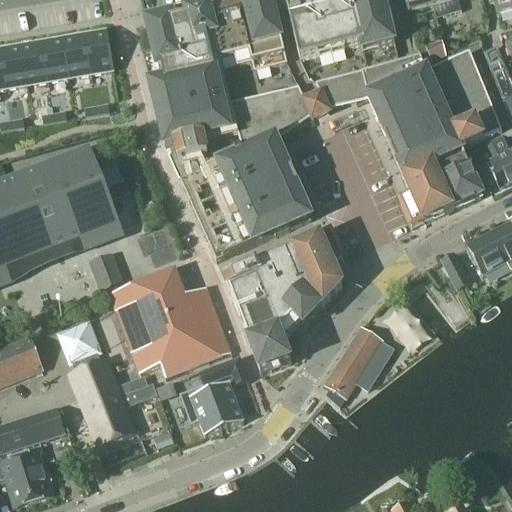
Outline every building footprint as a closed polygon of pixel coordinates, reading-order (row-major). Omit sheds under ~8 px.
[(147,26),(156,62),(145,65),(166,150),(175,148),(179,167),(209,160),(204,141),(232,135),(211,47),(217,46),(221,62),(236,58),(238,68),(253,64),(256,74),(288,66),(275,17),(272,4),(271,0),(250,0),(244,2),(245,7),(211,15),(210,10),(186,16),(188,21),(175,24),(173,19),(147,26)] [(285,0),(286,0),(272,4),(275,17),(289,13),(301,63),(361,48),(362,54),(395,46),(383,0),(285,0)] [(404,0),(408,17),(435,10),(432,0),(404,0)] [(432,0),(435,10),(438,21),(462,15),(459,3),(471,0),(432,0)] [(511,0),(494,0),(499,18),(511,14),(511,0)] [(107,34),(85,38),(92,78),(114,75),(107,34)] [(475,35),(464,41),(468,48),(479,43),(475,35)] [(85,38),(63,41),(70,82),(92,78),(85,38)] [(63,41),(42,45),(49,86),(70,82),(63,41)] [(442,41),(425,49),(432,65),(449,57),(442,41)] [(42,45),(21,49),(28,89),(49,86),(42,45)] [(21,49),(0,52),(0,54),(6,93),(28,89),(21,49)] [(498,50),(484,56),(511,126),(511,80),(510,81),(498,50)] [(419,61),(400,66),(316,86),(328,113),(369,103),(375,116),(375,117),(412,200),(401,205),(412,232),(464,209),(464,210),(475,205),(475,204),(484,200),(462,152),(503,135),(468,57),(426,76),(419,61)] [(243,153),(245,158),(277,144),(311,121),(298,91),(232,107),(243,153)] [(109,109),(97,111),(99,118),(110,116),(109,109)] [(97,111),(86,113),(87,120),(99,118),(97,111)] [(66,116),(55,118),(56,126),(68,124),(66,116)] [(55,118),(43,120),(44,128),(56,126),(55,118)] [(24,123),(12,125),(13,133),(25,131),(24,123)] [(12,125),(0,127),(2,135),(13,133),(12,125)] [(511,185),(511,152),(507,141),(492,148),(499,163),(488,169),(499,192),(511,185)] [(202,198),(200,193),(214,186),(219,199),(288,169),(286,163),(286,162),(284,156),(281,150),(280,150),(277,144),(245,158),(243,153),(235,157),(236,160),(180,185),(189,204),(202,198)] [(18,181),(0,187),(0,274),(116,230),(117,230),(88,154),(33,175),(18,181)] [(298,189),(293,176),(292,176),(288,169),(219,199),(226,214),(212,220),(210,215),(197,221),(205,240),(232,228),(301,197),(297,189),(298,189)] [(232,228),(238,241),(224,247),(221,241),(208,247),(217,266),(276,239),(277,240),(292,234),(291,233),(313,223),(309,215),(310,215),(304,202),(303,203),(301,197),(232,228)] [(468,250),(469,251),(483,279),(507,266),(511,275),(511,274),(511,231),(510,228),(468,250)] [(251,351),(250,351),(261,379),(292,367),(280,338),(295,323),(304,331),(343,291),(333,268),(344,263),(331,234),(292,252),(255,269),(255,268),(245,273),(242,267),(233,272),(235,277),(224,282),(230,298),(231,298),(251,351)] [(125,288),(113,257),(89,267),(100,297),(125,288)] [(442,265),(458,295),(470,289),(455,258),(442,265)] [(161,370),(166,383),(223,361),(231,358),(206,292),(186,300),(176,273),(130,291),(130,290),(117,295),(108,299),(139,378),(161,370)] [(69,379),(99,456),(137,441),(107,365),(102,367),(98,358),(100,355),(90,329),(87,328),(61,337),(60,341),(70,366),(73,367),(77,376),(69,379)] [(363,331),(329,389),(349,401),(350,400),(356,389),(367,395),(393,353),(383,346),(384,345),(363,331)] [(30,341),(0,353),(0,391),(43,375),(30,341)] [(205,391),(181,400),(182,401),(193,429),(200,426),(206,442),(245,427),(230,389),(215,395),(212,387),(232,379),(236,391),(248,386),(239,363),(200,378),(201,381),(204,388),(205,391)] [(149,390),(147,385),(145,379),(136,382),(140,393),(149,390)] [(123,400),(140,393),(136,382),(119,389),(123,400)] [(0,431),(0,457),(4,469),(3,470),(16,511),(21,511),(51,502),(47,489),(51,488),(52,485),(50,478),(47,476),(43,477),(37,459),(36,459),(33,449),(65,439),(57,414),(0,431)] [(169,437),(154,443),(158,453),(173,447),(169,437)]
